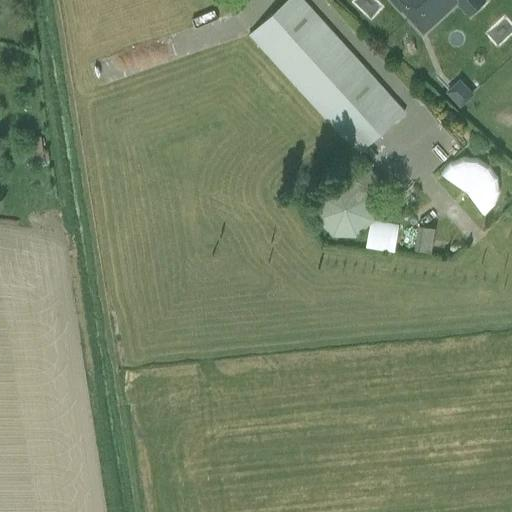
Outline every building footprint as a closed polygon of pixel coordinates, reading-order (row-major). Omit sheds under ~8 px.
[(287,0),(250,34),(358,154),(405,111),(303,0),(287,0)] [(390,0),(423,34),(460,0),(390,0)] [(445,91),(460,105),(473,92),(459,78),(445,91)] [(353,234),(356,233),(361,231),(366,227),(369,224),(370,221),(371,220),(372,218),(373,215),(374,212),(374,209),(374,206),(374,203),(374,200),(373,198),(372,196),(385,185),(369,168),(356,180),(354,179),(348,178),(342,178),(338,179),(336,179),(332,181),(328,183),(326,185),(324,187),(323,189),(321,191),(320,193),(319,196),(318,198),(317,201),(317,203),(316,207),(317,212),(319,218),(322,223),(325,227),(328,229),(333,233),(340,235),(344,235),(347,235),(351,235),(353,234)] [(418,225),(414,249),(430,251),(434,227),(418,225)]
